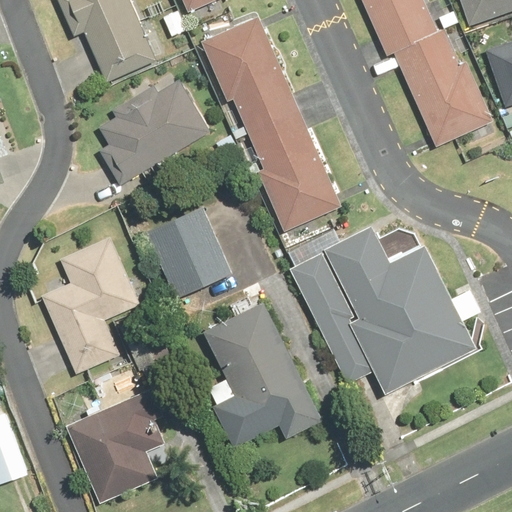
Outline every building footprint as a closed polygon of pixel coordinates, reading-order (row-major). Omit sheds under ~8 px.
[(137,0),(62,0),(81,38),(94,31),(118,83),(166,60),(137,0)] [(178,0),(162,0),(157,2),(174,40),(193,31),(178,0)] [(185,0),(193,14),(223,0),(185,0)] [(367,0),(390,52),(396,49),(440,147),(500,121),(473,59),(466,62),(450,27),(444,29),(430,0),(367,0)] [(511,0),(464,0),(472,22),(511,8),(511,0)] [(260,171),(288,238),(352,211),(266,9),(202,37),(229,102),(238,98),(268,168),(260,171)] [(511,43),(494,49),(511,105),(511,104),(511,43)] [(104,150),(126,186),(215,133),(182,78),(164,89),(160,82),(115,109),(119,115),(104,124),(115,144),(104,150)] [(511,107),(502,111),(511,136),(511,107)] [(0,185),(13,180),(0,147),(0,137),(6,135),(0,119),(0,185)] [(252,139),(244,126),(217,141),(224,154),(252,139)] [(209,206),(153,230),(182,296),(238,272),(209,206)] [(292,265),(351,382),(378,369),(389,391),(486,343),(434,240),(396,259),(377,222),(292,265)] [(49,294),(80,374),(126,356),(111,318),(139,307),(112,239),(65,257),(75,284),(49,294)] [(242,394),(218,406),(237,445),(281,423),(290,440),(330,420),(270,299),(210,329),(242,394)] [(73,430),(106,504),(163,478),(151,452),(178,440),(157,393),(73,430)] [(10,414),(0,417),(0,476),(3,484),(32,473),(10,414)]
